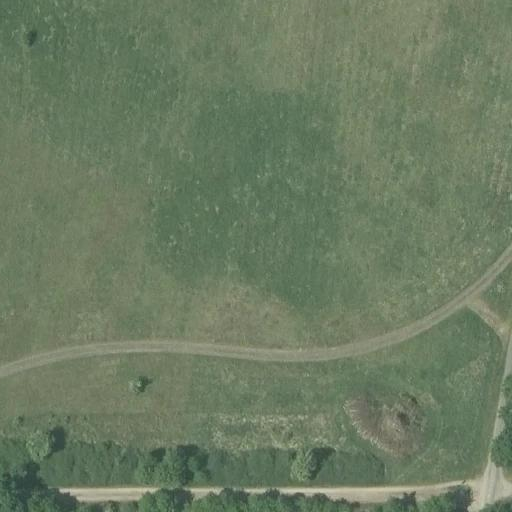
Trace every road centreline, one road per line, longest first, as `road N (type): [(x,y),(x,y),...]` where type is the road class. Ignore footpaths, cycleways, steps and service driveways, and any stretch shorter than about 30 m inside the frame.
road 1 (track): [(511,255),(472,300),(415,333),(338,354),(141,349),(70,354),(0,371)]
road 2 (track): [(486,499),(0,500)]
road 3 (unclassified): [(511,365),(486,499)]
